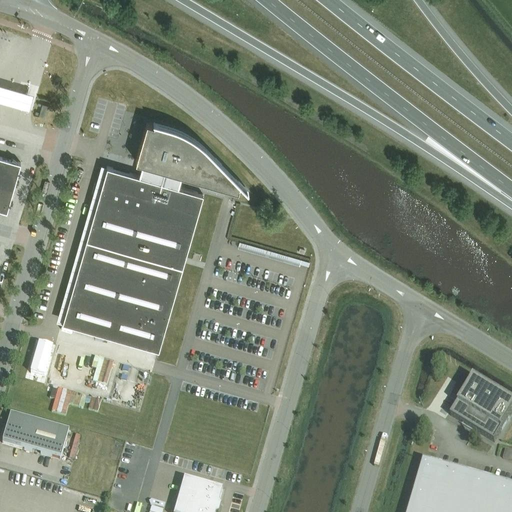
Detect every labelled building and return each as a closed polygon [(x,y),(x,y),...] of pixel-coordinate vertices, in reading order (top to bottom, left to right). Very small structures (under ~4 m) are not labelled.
[(34,91),(0,82),(0,98),(30,106),(34,91)] [(39,114),(45,115),(48,104),(42,103),(39,114)] [(188,137),(185,135),(180,132),(177,131),(174,130),(171,129),(146,122),(135,161),(143,163),(139,176),(107,166),(105,171),(62,322),(158,350),(182,267),(186,253),(203,194),(178,187),(181,174),(237,190),(239,186),(238,186),(238,185),(221,167),(222,165),(215,158),(215,160),(204,150),(195,142),(192,139),(188,137)] [(0,211),(3,211),(6,212),(14,187),(20,163),(17,162),(12,158),(10,160),(1,157),(0,156),(0,211)] [(32,346),(23,375),(37,379),(45,350),(32,346)] [(93,368),(97,368),(94,381),(110,384),(115,360),(96,356),(93,368)] [(511,414),(511,402),(474,379),(451,417),(494,443),(511,414)] [(53,411),(68,414),(73,391),(54,387),(52,397),(56,398),(53,411)] [(99,409),(102,400),(94,397),(92,403),(93,403),(92,407),(99,409)] [(61,460),(65,445),(69,431),(10,414),(6,429),(2,444),(61,460)] [(424,461),(424,460),(408,511),(511,511),(511,486),(424,462),(424,461)] [(223,490),(184,479),(174,511),(218,511),(220,506),(219,503),(223,490)]
